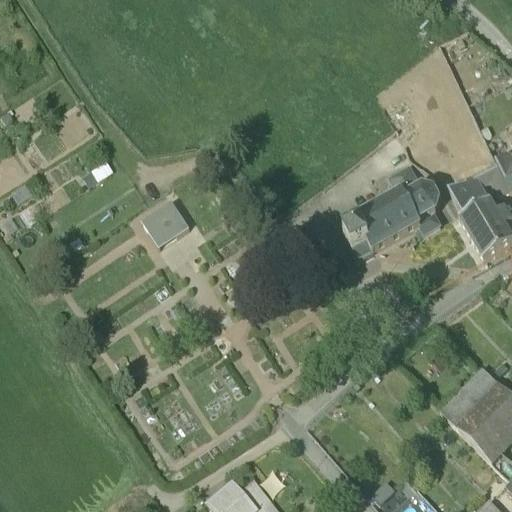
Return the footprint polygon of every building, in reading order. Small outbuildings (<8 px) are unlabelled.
[(305,26),(284,43),(293,55),(314,37),(305,26)] [(511,168),(508,161),(495,167),(497,172),(509,197),(511,195),(511,168)] [(90,175),(95,184),(109,174),(103,166),(90,175)] [(411,171),(388,183),(397,201),(403,198),(406,203),(423,194),(411,171)] [(509,197),(497,172),(489,176),(501,201),(509,197)] [(484,188),(479,180),(472,184),(477,191),(484,188)] [(457,210),(475,201),(467,185),(448,195),(457,210)] [(423,194),(406,203),(403,198),(397,201),(354,224),(358,231),(368,249),(373,258),(419,232),(422,231),(421,228),(435,220),(438,219),(441,209),(435,197),(424,193),(423,194)] [(475,201),(457,210),(464,223),(460,225),(484,267),(511,251),(511,245),(483,197),(475,201)] [(172,208),(142,228),(159,255),(190,235),(178,217),(172,208)] [(435,220),(421,228),(422,231),(419,232),(423,240),(440,231),(435,220)] [(368,249),(358,231),(342,239),(352,255),(354,258),(368,249)] [(368,249),(354,258),(352,255),(346,259),(352,269),(373,258),(368,249)] [(152,314),(163,308),(155,293),(144,299),(152,314)] [(511,400),(509,397),(500,388),(483,403),(511,433),(511,432),(511,400)] [(468,417),(451,433),(483,466),(498,452),(494,448),(496,447),(468,417)] [(232,490),(207,511),(272,511),(253,489),(240,500),(232,490)] [(511,511),(511,504),(501,493),(490,503),(498,511),(511,511)] [(498,511),(490,503),(488,501),(475,511),(498,511)]
